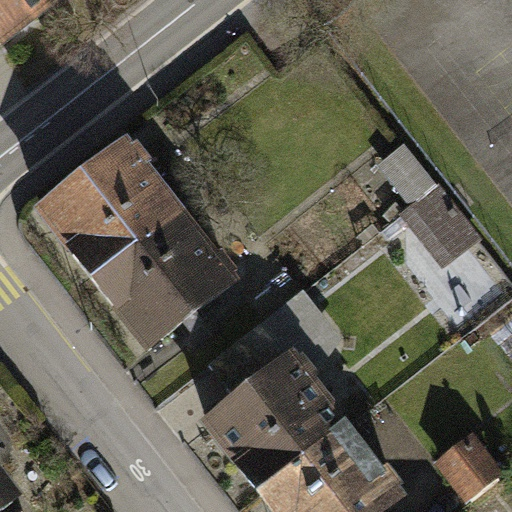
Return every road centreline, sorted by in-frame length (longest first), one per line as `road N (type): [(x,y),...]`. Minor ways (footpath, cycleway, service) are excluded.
road 1 (residential): [(0,304),(168,511)]
road 2 (tertiary): [(0,158),(202,0)]
